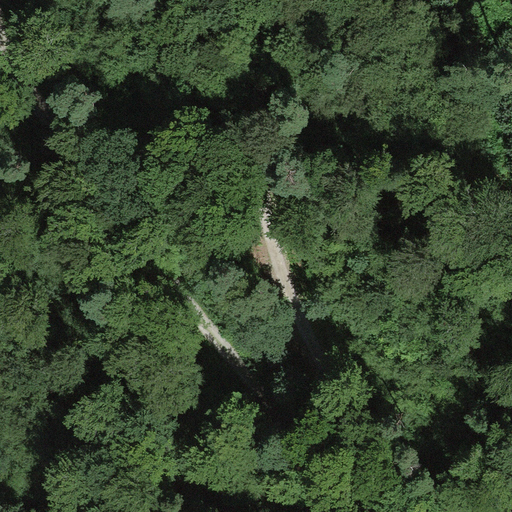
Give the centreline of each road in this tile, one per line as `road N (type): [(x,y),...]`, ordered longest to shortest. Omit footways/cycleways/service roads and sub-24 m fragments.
road 1 (track): [(0,48),(176,293),(324,462),(388,511)]
road 2 (track): [(287,0),(263,57),(257,112),(268,232),(322,372),(401,511)]
